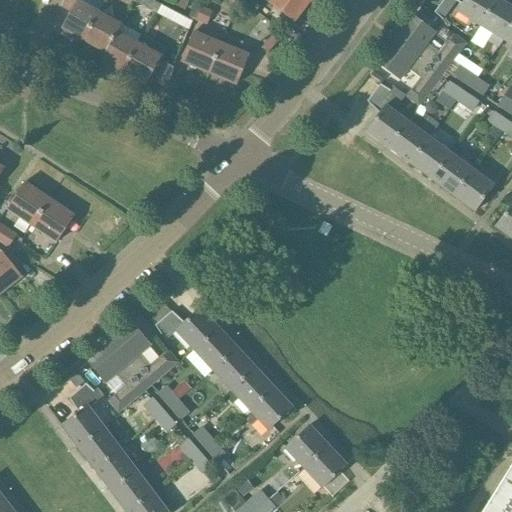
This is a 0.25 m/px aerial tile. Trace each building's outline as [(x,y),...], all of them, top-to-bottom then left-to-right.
[(61,29),(63,30),(61,35),(71,41),(74,36),(83,41),(99,13),(78,2),(78,0),(63,0),(61,7),(70,12),(61,29)] [(156,13),(161,4),(153,0),(135,0),(135,2),(156,13)] [(310,3),(305,0),(265,0),(294,22),(310,3)] [(457,0),(442,0),(434,12),(443,20),(457,0)] [(465,0),(458,12),(481,26),(497,0),(465,0)] [(511,26),(511,9),(497,0),(481,26),(492,33),(487,42),(499,49),(504,40),(511,26)] [(161,4),(156,13),(171,21),(176,12),(161,4)] [(202,6),(201,8),(195,20),(207,26),(214,12),(202,6)] [(83,41),(105,54),(106,54),(118,33),(122,26),(99,13),(83,41)] [(396,40),(443,76),(467,45),(454,35),(440,53),(427,44),(436,33),(415,17),(416,17),(415,16),(396,40)] [(105,54),(102,60),(123,72),(139,45),(137,44),(141,36),(122,26),(118,33),(106,54),(105,54)] [(277,30),(261,48),(268,54),(284,36),(277,30)] [(209,74),(222,45),(194,32),(181,61),(209,74)] [(434,88),(443,76),(396,40),(378,64),(379,65),(400,80),(408,69),(421,78),(407,97),(419,107),(434,88)] [(139,45),(123,72),(146,85),(149,79),(167,89),(174,68),(160,60),(161,57),(140,46),(139,45)] [(222,45),(209,74),(237,86),(250,57),(222,45)] [(460,66),(452,77),(470,89),(478,78),(460,66)] [(478,78),(470,89),(483,97),(491,87),(478,78)] [(449,82),(442,93),(456,102),(457,103),(464,92),(449,82)] [(379,113),(366,130),(388,146),(407,121),(394,112),(393,111),(405,96),(393,87),(390,90),(380,84),(369,99),(367,102),(379,113)] [(511,116),(511,89),(509,88),(497,107),(511,116)] [(480,102),(464,92),(457,103),(473,113),(480,102)] [(495,144),(502,133),(510,122),(494,111),(486,122),(492,126),(485,138),(495,144)] [(407,121),(388,146),(409,162),(428,138),(429,138),(439,124),(425,114),(415,128),(407,121)] [(511,123),(510,122),(502,133),(511,139),(511,123)] [(449,154),(429,138),(428,138),(409,162),(431,179),(449,154)] [(449,154),(431,179),(452,195),(471,170),(449,154)] [(493,186),(471,170),(452,195),(474,211),(493,186)] [(7,209),(32,226),(50,198),(25,181),(7,209)] [(50,198),(32,226),(56,242),(75,214),(50,198)] [(511,239),(511,202),(494,226),(511,239)] [(0,223),(0,242),(9,248),(18,236),(0,223)] [(33,227),(25,237),(44,252),(52,242),(33,227)] [(0,254),(0,295),(22,278),(3,253),(0,254)] [(172,311),(155,326),(160,334),(165,341),(165,340),(177,330),(196,350),(220,328),(201,308),(183,324),(172,311)] [(111,343),(150,388),(179,362),(169,350),(151,365),(141,354),(152,344),(135,324),(135,323),(111,343)] [(220,328),(196,350),(215,370),(238,348),(220,328)] [(150,388),(111,343),(88,362),(89,363),(90,363),(106,383),(117,374),(127,385),(110,401),(120,413),(150,388)] [(238,348),(215,370),(233,390),(257,368),(238,348)] [(275,388),(257,368),(233,390),(251,409),(252,410),(275,388)] [(77,370),(68,377),(77,387),(85,381),(77,370)] [(64,425),(80,448),(105,429),(89,407),(104,395),(98,387),(94,391),(86,383),(70,397),(81,413),(64,425)] [(167,386),(157,394),(169,408),(179,399),(172,391),(167,386)] [(252,410),(251,409),(242,417),(251,427),(260,419),(271,431),(294,409),(275,388),(252,410)] [(154,420),(165,411),(153,397),(143,406),(154,420)] [(179,399),(169,408),(181,422),(192,413),(179,399)] [(165,411),(154,420),(166,434),(177,425),(165,411)] [(203,427),(193,435),(205,449),(215,440),(214,439),(207,432),(203,427)] [(305,468),(328,446),(310,427),(287,448),(305,468)] [(105,429),(80,448),(96,469),(121,451),(105,429)] [(191,461),(201,452),(189,439),(179,447),(191,461)] [(215,440),(205,449),(217,463),(227,454),(215,440)] [(348,468),(328,446),(305,468),(325,489),(348,468)] [(121,451),(96,469),(113,491),(137,473),(136,471),(121,451)] [(213,466),(201,452),(191,461),(202,475),(213,466)] [(511,511),(511,464),(482,511),(511,511)] [(152,493),(137,473),(113,491),(128,511),(129,511),(153,494),(152,493)] [(246,478),(234,487),(244,498),(254,490),(246,478)] [(233,486),(220,497),(229,506),(234,511),(232,511),(252,511),(254,510),(247,503),(248,501),(244,498),(234,487),(233,486)] [(247,503),(254,510),(268,499),(260,490),(248,501),(247,503)] [(268,499),(254,510),(255,511),(271,511),(284,500),(277,492),(269,500),(268,499)] [(166,511),(153,494),(129,511),(166,511)] [(0,511),(14,511),(7,502),(0,507),(0,511)]
